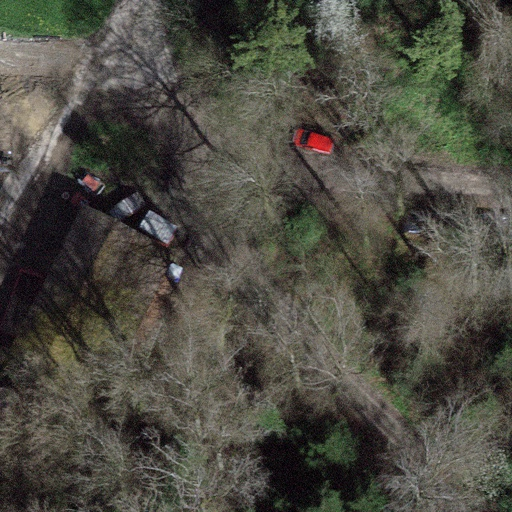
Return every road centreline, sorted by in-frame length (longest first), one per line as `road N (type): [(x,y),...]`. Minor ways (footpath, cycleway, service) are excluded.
road 1 (track): [(108,45),(211,174),(345,284),(479,511)]
road 2 (track): [(511,147),(414,152),(108,45)]
road 3 (track): [(108,45),(0,220)]
